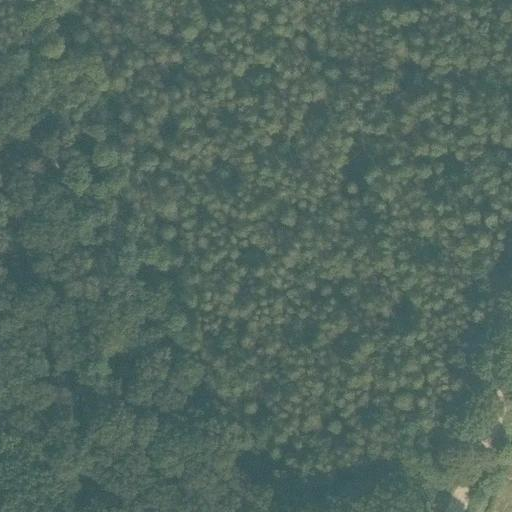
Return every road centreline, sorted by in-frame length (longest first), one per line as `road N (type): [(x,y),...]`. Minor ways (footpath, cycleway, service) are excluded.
road 1 (track): [(216,511),(54,126),(0,31)]
road 2 (track): [(462,511),(511,386)]
